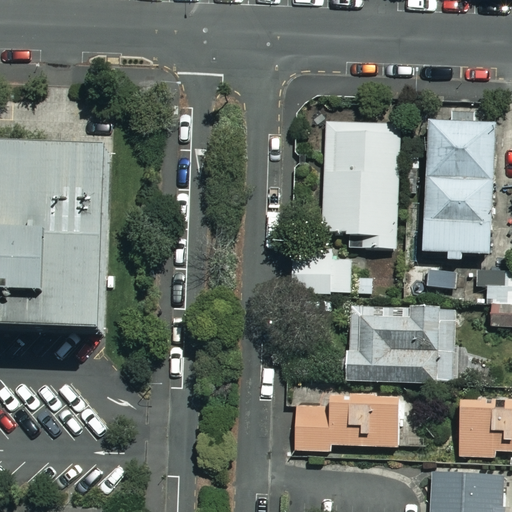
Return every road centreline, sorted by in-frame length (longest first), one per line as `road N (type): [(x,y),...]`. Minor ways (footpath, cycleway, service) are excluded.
road 1 (residential): [(185,511),(203,31)]
road 2 (residential): [(263,33),(245,511)]
road 3 (residential): [(511,42),(263,33)]
road 4 (residential): [(203,31),(0,23)]
